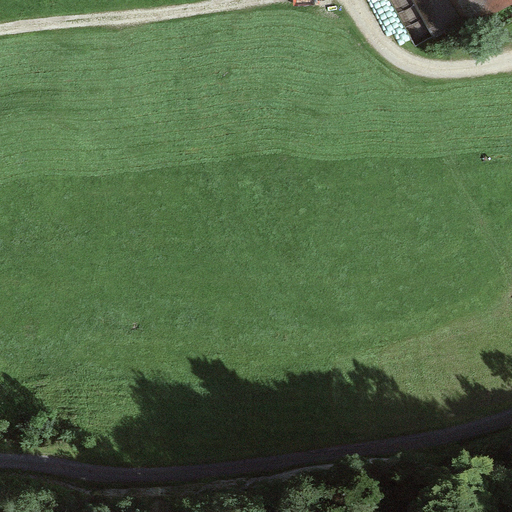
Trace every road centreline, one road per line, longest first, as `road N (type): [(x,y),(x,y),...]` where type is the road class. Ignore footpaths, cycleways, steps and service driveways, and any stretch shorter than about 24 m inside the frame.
road 1 (track): [(0,36),(259,0)]
road 2 (track): [(341,0),(387,55),(419,71),(511,66)]
